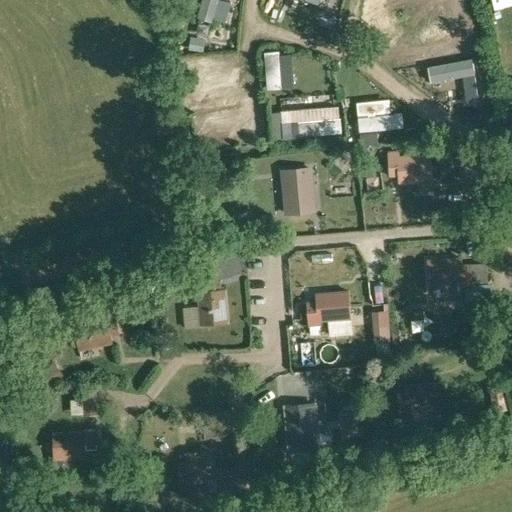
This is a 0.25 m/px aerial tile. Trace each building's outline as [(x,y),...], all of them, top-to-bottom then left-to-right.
[(418,177),(432,176),(431,153),(399,155),(398,151),(388,151),(389,175),(390,175),(390,173),(398,173),(399,182),(418,181),(418,177)] [(308,197),(312,196),(310,177),(301,178),(300,170),(302,170),(302,169),(278,171),(279,182),(284,181),(287,214),(309,211),(308,197)] [(461,289),(472,288),(470,264),(469,264),(469,266),(461,267),(461,257),(441,258),(442,262),(427,264),(429,286),(461,284),(461,289)] [(188,263),(170,265),(171,278),(189,276),(188,263)] [(222,308),(226,308),(224,289),(215,289),(214,281),(216,281),(216,280),(192,282),(193,293),(198,292),(200,324),(223,323),(222,308)] [(320,321),(351,318),(349,291),(316,294),(316,302),(307,302),(309,325),(320,324),(320,321)] [(118,334),(119,334),(114,310),(104,312),(105,317),(73,324),(78,346),(92,343),(93,347),(112,343),(110,334),(118,332),(118,334)] [(315,342),(301,343),(302,363),(316,362),(315,342)] [(54,362),(32,376),(42,390),(63,376),(54,362)] [(409,411),(441,408),(439,385),(424,387),(424,383),(404,385),(405,394),(398,395),(397,393),(396,393),(399,417),(409,416),(409,411)] [(313,415),(318,415),(317,404),(293,406),(293,407),(295,407),(296,415),(286,416),(288,435),(292,435),(293,449),(315,448),(313,415)] [(86,463),(97,463),(96,439),(95,439),(95,441),(87,441),(87,432),(68,432),(68,436),(53,436),(54,459),(86,458),(86,463)] [(206,463),(211,463),(210,452),(186,454),(186,455),(188,455),(189,463),(179,463),(180,482),(184,482),(185,497),(207,496),(206,463)]
